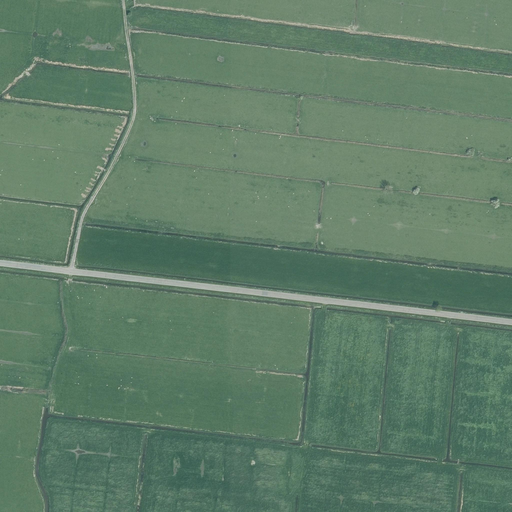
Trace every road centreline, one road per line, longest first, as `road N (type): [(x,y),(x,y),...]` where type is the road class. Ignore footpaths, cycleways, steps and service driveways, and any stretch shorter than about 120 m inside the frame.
road 1 (tertiary): [(511,322),(0,263)]
road 2 (track): [(70,271),(80,217),(133,116),(122,0)]
